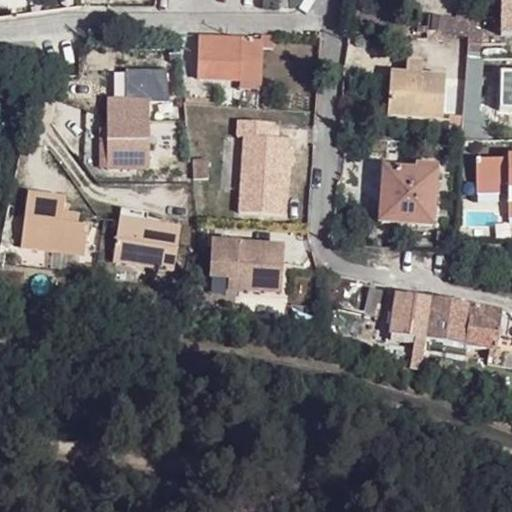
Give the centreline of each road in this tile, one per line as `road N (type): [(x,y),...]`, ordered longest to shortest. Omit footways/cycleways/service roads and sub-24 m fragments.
road 1 (residential): [(453,290),(329,260),(320,241),(336,40),(324,20)]
road 2 (residential): [(0,32),(324,20)]
